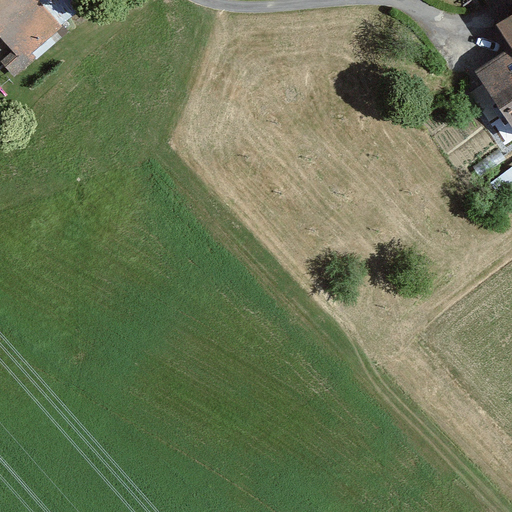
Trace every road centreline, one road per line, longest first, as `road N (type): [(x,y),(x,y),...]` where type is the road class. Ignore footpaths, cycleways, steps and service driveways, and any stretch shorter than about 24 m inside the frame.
road 1 (unclassified): [(203,0),(221,8),(376,0)]
road 2 (unclassified): [(387,0),(443,22),(511,2)]
